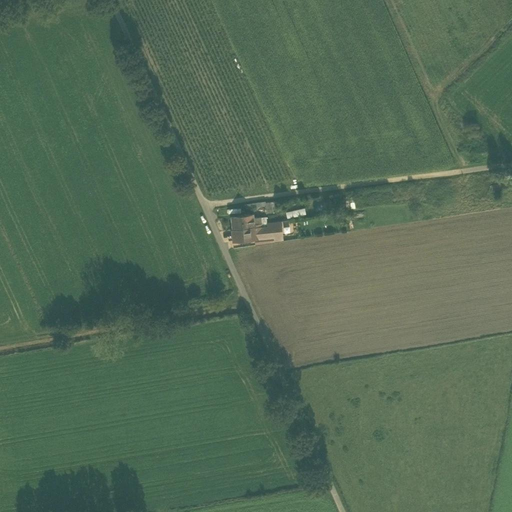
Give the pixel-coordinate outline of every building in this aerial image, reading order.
[(306,207),(286,211),(287,217),(307,212),(306,207)] [(232,216),(233,229),(255,227),(254,218),(254,214),(232,216)] [(254,218),(255,227),(268,226),(267,223),(261,223),(261,217),(254,218)] [(281,221),(267,223),(268,226),(255,227),(256,238),(273,237),(282,236),(281,221)] [(256,238),(255,227),(233,229),(234,240),(255,238),(256,238)] [(255,238),(256,245),(274,242),(273,237),(256,238),(255,238)]
